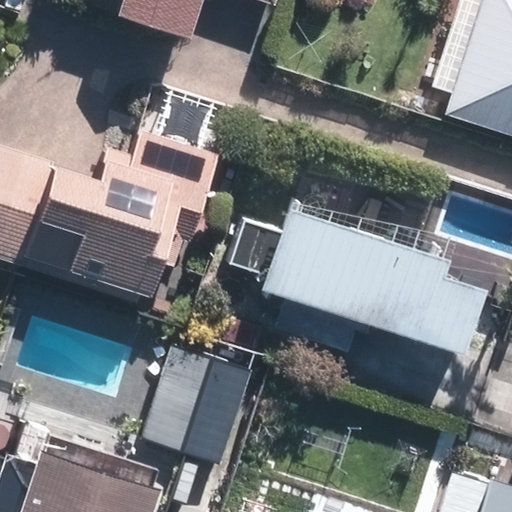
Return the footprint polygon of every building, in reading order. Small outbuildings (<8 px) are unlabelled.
[(79,0),(177,31),(187,0),(79,0)] [(511,0),(478,0),(442,117),(511,139),(511,0)] [(0,256),(133,300),(137,291),(145,294),(157,259),(167,263),(176,235),(186,239),(213,150),(135,125),(126,152),(102,144),(93,172),(0,141),(0,256)] [(436,253),(277,203),(269,227),(232,214),(217,261),(254,272),(250,284),(274,292),(264,324),(335,346),(345,317),(450,350),(471,282),(431,270),(436,253)] [(0,271),(0,306),(10,274),(0,271)] [(139,436),(223,463),(253,366),(169,340),(139,436)] [(151,511),(161,482),(40,443),(35,459),(7,450),(0,471),(0,511),(151,511)] [(511,511),(511,483),(508,483),(499,511),(511,511)]
